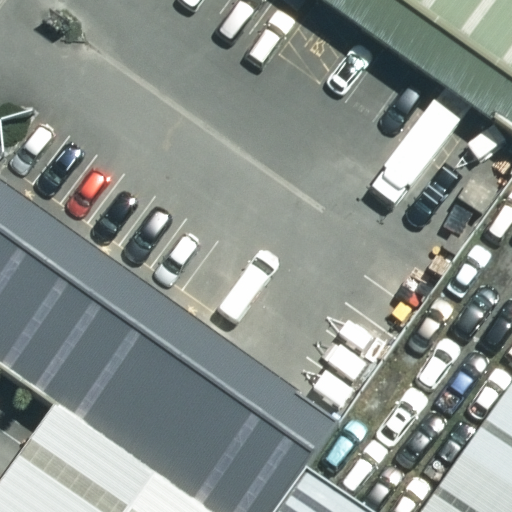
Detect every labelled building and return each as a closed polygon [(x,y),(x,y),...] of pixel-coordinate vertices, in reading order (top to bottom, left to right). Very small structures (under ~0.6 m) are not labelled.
[(511,15),(491,0),(246,0),(511,192),(511,15)] [(333,416),(0,183),(0,373),(45,407),(196,511),(262,511),(299,463),(333,416)] [(511,511),(511,371),(414,511),(511,511)] [(0,511),(196,511),(45,407),(0,471),(0,511)] [(369,511),(299,463),(262,511),(369,511)]
